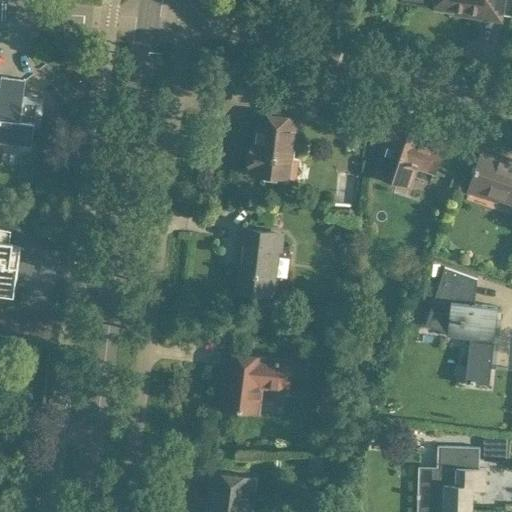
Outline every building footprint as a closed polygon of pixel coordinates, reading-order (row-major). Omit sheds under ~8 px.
[(402,0),(435,5),(434,8),(454,11),(455,9),(466,10),(465,15),(500,20),(503,0),(402,0)] [(35,103),(22,101),(25,79),(1,76),(0,82),(0,140),(31,144),(35,103)] [(248,154),(247,162),(249,164),(248,170),(252,171),(251,175),(288,179),(290,160),(294,118),(305,121),(312,93),(278,84),(270,115),(259,114),(255,146),(251,145),(250,152),(248,154)] [(382,113),(372,141),(388,146),(378,174),(391,178),(392,173),(407,178),(412,162),(434,169),(443,146),(432,142),(431,144),(414,138),(417,129),(401,124),(402,120),(382,113)] [(481,152),(470,185),(498,195),(497,198),(511,203),(511,160),(511,162),(481,152)] [(0,294),(14,296),(16,280),(17,277),(16,277),(17,266),(10,266),(12,245),(20,246),(20,245),(20,244),(9,243),(11,230),(0,227),(0,294)] [(283,252),(285,234),(244,229),(240,262),(243,262),(240,292),(274,296),(278,252),(283,252)] [(444,266),(425,324),(447,332),(447,334),(448,334),(448,332),(470,334),(468,352),(474,352),(472,366),(487,367),(487,368),(491,368),(497,305),(474,302),(477,277),(444,266)] [(221,407),(258,412),(261,386),(287,389),(290,362),(228,354),(221,407)] [(483,434),(483,458),(506,458),(506,435),(483,434)] [(438,443),(435,511),(472,511),(473,489),(486,490),(486,466),(479,466),(480,445),(438,443)] [(251,491),(253,477),(212,472),(207,511),(243,511),(246,490),(251,491)]
